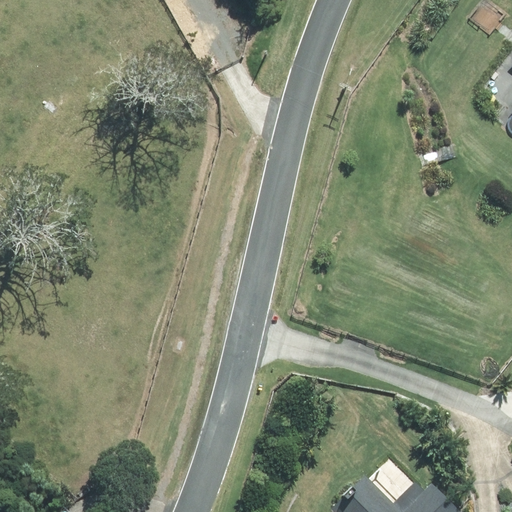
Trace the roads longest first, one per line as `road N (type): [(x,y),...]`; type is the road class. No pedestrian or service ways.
road 1 (unclassified): [(336,0),(295,111),(194,511)]
road 2 (unknown): [(247,302),(357,342),(500,409)]
